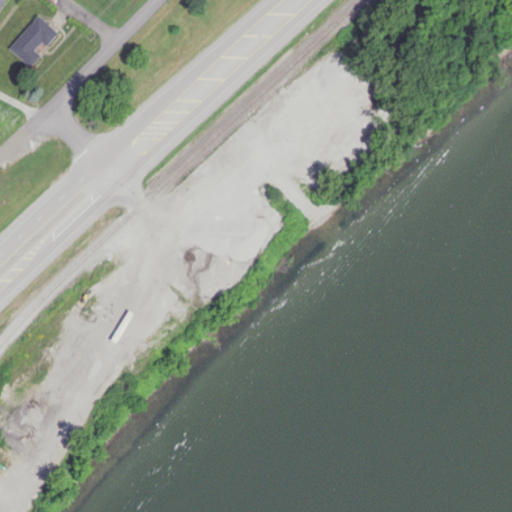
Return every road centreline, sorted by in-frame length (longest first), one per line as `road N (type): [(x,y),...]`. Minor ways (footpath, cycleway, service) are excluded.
road 1 (primary): [(108,170),(298,0)]
road 2 (residential): [(0,160),(160,0)]
road 3 (primary): [(0,282),(108,170)]
road 4 (primary): [(108,170),(57,194),(0,248)]
road 5 (residential): [(0,96),(108,170)]
